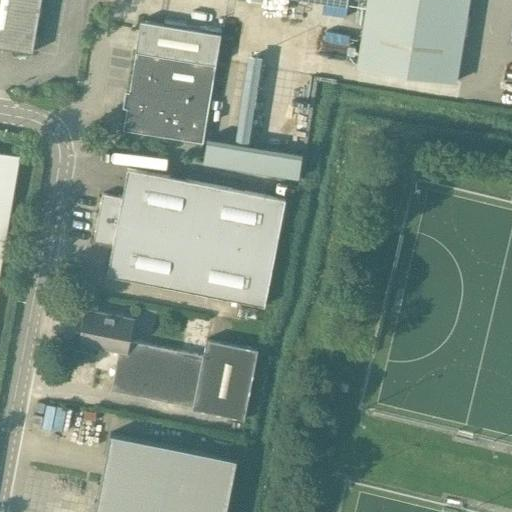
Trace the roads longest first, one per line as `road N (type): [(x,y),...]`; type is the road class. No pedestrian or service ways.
road 1 (unclassified): [(0,463),(59,155),(50,132),(0,113)]
road 2 (unknown): [(55,144),(78,116),(108,0)]
